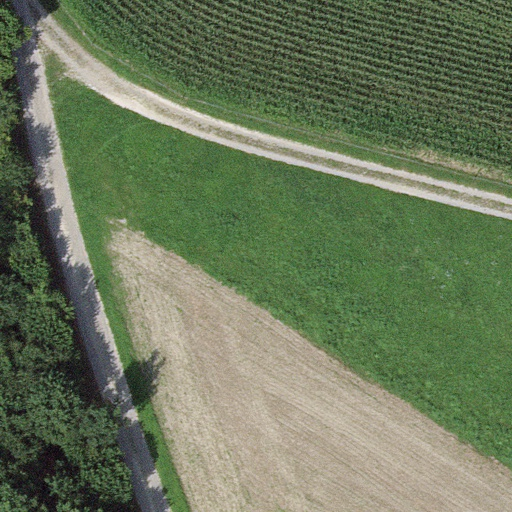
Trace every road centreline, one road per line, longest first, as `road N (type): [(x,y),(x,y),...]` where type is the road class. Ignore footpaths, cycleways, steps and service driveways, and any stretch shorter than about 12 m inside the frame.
road 1 (track): [(3,0),(41,202),(150,511)]
road 2 (track): [(15,46),(173,117),(511,206)]
